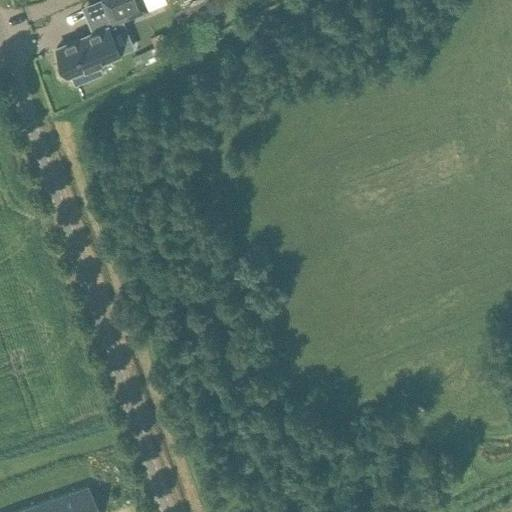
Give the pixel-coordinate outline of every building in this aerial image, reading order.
[(101,0),(112,25),(150,10),(145,0),(101,0)] [(219,0),(209,0),(206,2),(212,14),(223,8),(219,0)] [(94,76),(90,66),(121,54),(112,25),(59,47),(70,75),(73,73),(77,83),(94,76)] [(155,46),(133,56),(139,68),(161,57),(156,47),(155,46)] [(97,511),(88,485),(0,511),(97,511)]
